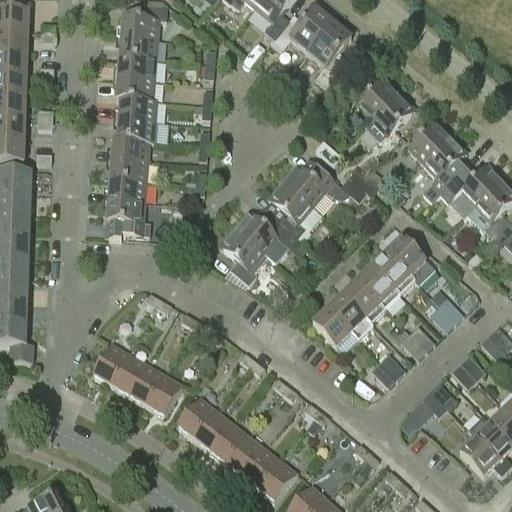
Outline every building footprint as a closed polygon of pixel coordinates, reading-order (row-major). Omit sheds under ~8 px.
[(0,0),(0,39),(28,41),(28,18),(7,17),(7,0),(0,0)] [(224,0),(221,4),(230,12),(238,17),(245,9),(255,17),(268,0),(224,0)] [(268,0),(255,17),(272,30),(264,40),(274,48),(290,30),(289,29),(281,22),(299,0),(268,0)] [(122,24),(121,45),(158,48),(160,29),(167,29),(168,15),(143,14),(142,26),(122,24)] [(274,48),(271,52),(280,59),(290,47),(308,62),(334,30),(317,16),(305,31),(294,23),(289,29),(290,30),(274,48)] [(352,45),(334,30),(308,62),(325,76),(315,88),(325,96),(349,67),(340,60),(352,45)] [(41,31),(41,41),(55,41),(55,31),(41,31)] [(28,41),(0,39),(0,61),(27,62),(28,41)] [(55,41),(41,41),(41,49),(55,49),(55,41)] [(158,48),(121,45),(119,65),(157,68),(158,48)] [(206,58),(205,72),(214,73),(216,58),(206,58)] [(0,83),(26,84),(27,62),(0,61),(0,83)] [(157,68),(119,65),(117,85),(155,89),(157,68)] [(205,72),(200,71),(199,80),(205,80),(205,85),(214,86),(214,73),(205,72)] [(39,84),(54,85),(54,75),(39,74),(39,84)] [(26,84),(0,83),(0,104),(25,105),(26,84)] [(54,85),(39,84),(39,92),(54,93),(54,85)] [(117,85),(116,106),(154,109),(155,89),(117,85)] [(372,128),(400,101),(386,86),(357,114),(372,128)] [(203,98),(202,113),(211,114),(212,99),(203,98)] [(416,117),(400,101),(372,128),(387,144),(416,117)] [(25,105),(0,104),(0,126),(24,127),(25,105)] [(154,109),(116,106),(116,107),(119,108),(118,126),(155,130),(157,109),(154,109)] [(211,114),(202,113),(202,126),(210,127),(211,114)] [(38,117),(38,128),(52,128),(53,118),(38,117)] [(24,127),(0,126),(0,147),(24,148),(24,127)] [(118,126),(116,147),(153,150),(155,130),(118,126)] [(52,128),(38,128),(38,136),(52,136),(52,128)] [(424,170),(452,144),(437,129),(410,156),(424,170)] [(200,139),(199,154),(208,155),(209,139),(200,139)] [(469,176),(460,167),(467,160),(452,144),(424,170),(439,186),(433,191),(431,193),(439,202),(441,203),(459,185),(469,176)] [(112,146),(111,167),(148,170),(150,151),(153,151),(153,150),(116,147),(112,146)] [(24,148),(0,147),(0,170),(23,171),(24,148)] [(323,147),(315,156),(334,173),(342,163),(323,147)] [(208,155),(199,154),(198,167),(207,167),(208,155)] [(37,161),(36,170),(51,170),(51,161),(37,161)] [(148,170),(111,167),(109,187),(146,191),(148,170)] [(297,174),(283,190),(313,215),(326,200),(332,205),(341,195),(340,194),(313,171),(305,180),(297,174)] [(459,185),(441,203),(449,212),(450,211),(464,226),(476,215),(503,188),(488,173),(467,194),(459,185)] [(348,185),(366,201),(367,200),(372,204),(379,195),(356,175),(348,185)] [(0,200),(30,202),(31,180),(0,178),(0,200)] [(191,194),(205,196),(206,180),(197,179),(196,193),(191,193),(191,194)] [(348,185),(340,194),(341,195),(359,210),(366,201),(348,185)] [(109,187),(108,208),(145,211),(146,191),(109,187)] [(511,210),(511,197),(503,188),(476,215),(490,230),(484,236),(493,245),(510,229),(502,220),(511,210)] [(313,215),(283,190),(269,206),(287,221),(279,230),(298,246),(298,245),(303,249),(311,240),(309,238),(321,222),(313,216),(313,215)] [(423,201),(431,209),(439,202),(431,193),(423,201)] [(205,196),(191,194),(190,202),(204,203),(205,196)] [(30,202),(0,200),(0,222),(29,223),(30,202)] [(145,211),(108,208),(106,229),(126,231),(125,242),(149,244),(150,231),(143,231),(145,211)] [(248,220),(234,236),(264,262),(276,271),(298,246),(279,230),(271,240),(248,220)] [(0,222),(0,243),(29,245),(29,223),(0,222)] [(511,230),(510,229),(493,245),(502,254),(504,253),(511,261),(511,230)] [(264,262),(234,236),(219,253),(238,269),(229,278),(248,294),(257,283),(254,281),(267,265),(264,262)] [(29,245),(0,243),(0,265),(28,266),(29,245)] [(402,245),(388,259),(419,291),(434,277),(425,267),(424,268),(402,245)] [(388,259),(373,273),(400,301),(414,288),(418,293),(419,291),(388,259)] [(0,265),(0,286),(27,287),(28,266),(0,265)] [(400,301),(373,273),(358,287),(385,316),(400,301)] [(0,286),(0,307),(26,309),(27,287),(0,286)] [(385,316),(358,287),(344,301),(371,329),(385,316)] [(157,314),(161,306),(150,300),(146,308),(157,314)] [(344,301),(329,315),(352,339),(351,340),(358,347),(373,333),(370,330),(371,329),(344,301)] [(447,305),(440,312),(456,329),(463,322),(447,305)] [(161,306),(157,314),(168,320),(172,313),(161,306)] [(26,309),(0,307),(0,329),(26,330),(26,309)] [(456,329),(440,312),(429,322),(446,339),(456,329)] [(352,339),(329,315),(314,330),(337,354),(351,340),(352,339)] [(192,334),(196,327),(185,321),(175,339),(186,345),(192,335),(192,334)] [(207,334),(196,327),(192,334),(192,335),(203,341),(207,334)] [(26,330),(0,329),(0,351),(11,352),(10,369),(32,370),(33,352),(25,352),(26,330)] [(409,341),(426,358),(434,350),(417,333),(409,341)] [(489,343),(505,360),(511,353),(511,348),(498,334),(489,343)] [(426,358),(409,341),(401,350),(417,367),(426,358)] [(505,360),(489,343),(480,350),(497,368),(505,360)] [(111,393),(129,362),(111,352),(93,383),(111,393)] [(250,375),(255,368),(245,360),(240,367),(250,375)] [(381,369),(397,386),(405,378),(388,361),(381,369)] [(129,362),(111,393),(129,403),(147,372),(129,362)] [(460,370),(477,388),(485,380),(468,362),(460,370)] [(255,368),(250,375),(260,382),(265,375),(255,368)] [(397,386),(381,369),(371,378),(388,395),(397,386)] [(477,388),(460,370),(451,379),(468,396),(477,388)] [(147,372),(129,403),(146,414),(164,382),(147,372)] [(183,393),(164,382),(146,414),(165,424),(183,393)] [(282,400),(287,393),(278,385),(273,392),(282,400)] [(431,398),(448,415),(456,408),(439,390),(431,398)] [(298,401),(287,393),(282,400),(292,408),(298,401)] [(448,415),(431,398),(422,407),(438,424),(448,415)] [(511,399),(500,411),(503,415),(511,424),(511,399)] [(194,446),(216,418),(200,405),(178,433),(194,446)] [(314,425),(319,418),(310,410),(304,417),(314,425)] [(511,424),(503,415),(489,429),(511,453),(511,424)] [(232,431),(216,418),(194,446),(210,459),(232,431)] [(319,418),(314,425),(324,432),(329,426),(319,418)] [(511,454),(511,453),(489,429),(488,430),(482,423),(467,437),(473,444),(474,443),(507,477),(511,471),(511,470),(504,462),(511,454)] [(314,427),(307,435),(315,440),(321,433),(314,427)] [(232,431),(210,459),(226,471),(248,443),(232,431)] [(264,456),(248,443),(226,471),(242,484),(264,456)] [(474,443),(473,444),(459,457),(484,482),(493,473),(501,482),(507,477),(474,443)] [(363,466),(369,459),(360,451),(354,458),(363,466)] [(280,468),(264,456),(242,484),(258,496),(280,468)] [(379,468),(369,459),(363,466),(373,474),(379,468)] [(297,481),(280,468),(258,496),(275,509),(297,481)] [(393,493),(399,486),(390,478),(384,485),(393,493)] [(399,486),(393,493),(404,503),(410,496),(399,486)] [(322,511),(327,507),(311,493),(293,511),(322,511)] [(67,511),(70,511),(62,497),(57,500),(34,511),(67,511)]
